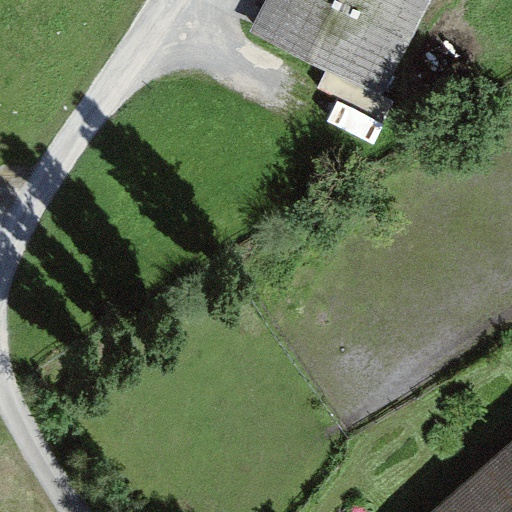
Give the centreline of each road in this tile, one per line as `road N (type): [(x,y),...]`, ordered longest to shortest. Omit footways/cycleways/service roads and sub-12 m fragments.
road 1 (track): [(175,0),(17,232),(0,280)]
road 2 (track): [(78,511),(0,382)]
